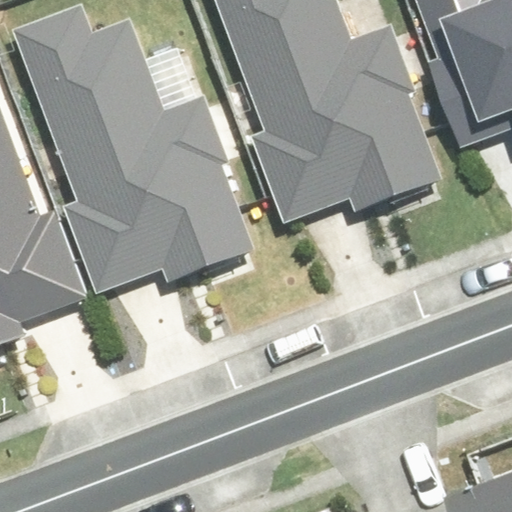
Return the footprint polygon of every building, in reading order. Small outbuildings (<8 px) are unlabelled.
[(195,77),(155,91),(124,4),(86,17),(79,0),(37,0),(12,9),(70,175),(52,181),(84,271),(235,218),(208,140),(216,137),(195,77)] [(389,12),(348,26),(339,0),(224,0),(264,111),(246,117),(277,206),(429,154),(401,75),(410,72),(389,12)] [(511,0),(429,0),(480,136),(489,132),(511,123),(511,0)] [(32,135),(0,145),(0,301),(72,276),(45,198),(53,195),(32,135)] [(511,511),(511,479),(467,498),(472,511),(511,511)]
